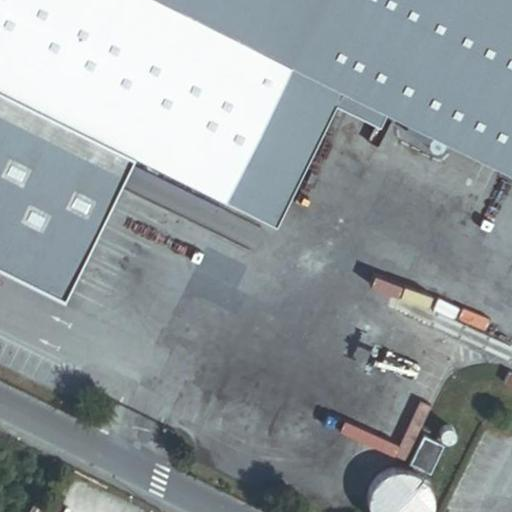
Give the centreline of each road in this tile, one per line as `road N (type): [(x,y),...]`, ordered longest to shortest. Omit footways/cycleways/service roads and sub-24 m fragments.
road 1 (unknown): [(130,369),(183,322),(265,280),(391,267),(473,281),(511,301)]
road 2 (unclassified): [(201,511),(0,413)]
road 3 (unknown): [(0,302),(130,369)]
